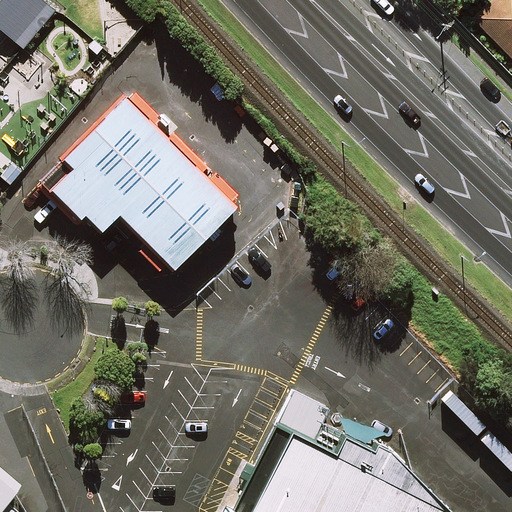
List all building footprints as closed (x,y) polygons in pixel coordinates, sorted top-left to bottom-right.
[(0,0),(0,14),(29,37),(58,0),(0,0)] [(511,0),(489,0),(470,19),(511,61),(511,0)] [(226,200),(118,92),(56,153),(65,163),(48,180),(91,224),(109,206),(164,261),(226,200)] [(39,138),(20,121),(0,142),(0,145),(18,161),(39,138)] [(445,511),(388,454),(373,447),(371,453),(342,439),(344,435),(321,424),(328,410),(290,391),(253,467),(246,463),(238,478),(245,482),(232,509),(225,505),(221,511),(445,511)] [(0,495),(16,476),(0,462),(0,511),(14,511),(0,499),(0,495)]
